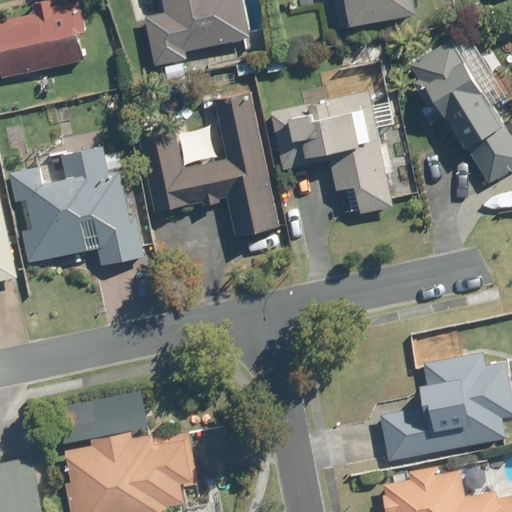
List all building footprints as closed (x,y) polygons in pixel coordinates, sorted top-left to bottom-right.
[(84,31),(76,0),(37,0),(41,13),(0,23),(0,78),(84,58),(78,33),(84,31)] [(147,13),(156,62),(188,57),(186,48),(250,37),(243,0),(162,0),(164,10),(147,13)] [(331,0),(336,26),(427,10),(425,0),(331,0)] [(391,203),(389,197),(414,192),(383,47),(318,61),(326,99),(270,111),(279,153),(300,148),(302,155),(327,150),(340,214),(391,203)] [(511,128),(463,59),(421,88),(489,184),(511,167),(511,128)] [(278,224),(249,89),(217,95),(230,155),(184,165),(171,105),(131,114),(153,216),(188,209),(186,200),(230,190),(239,233),(278,224)] [(99,262),(143,253),(124,163),(107,167),(102,143),(60,152),(64,174),(43,179),(39,161),(7,168),(14,200),(24,198),(30,227),(20,230),(27,263),(96,248),(99,262)] [(0,203),(0,276),(16,273),(0,203)] [(276,228),(244,240),(254,266),(286,255),(276,228)] [(511,413),(511,390),(506,358),(486,362),(483,351),(423,362),(427,383),(416,385),(420,405),(382,412),(391,457),(505,435),(501,415),(511,413)] [(151,429),(91,441),(92,446),(64,451),(76,511),(167,511),(166,503),(184,499),(181,485),(197,482),(187,431),(153,438),(151,429)] [(0,511),(42,511),(32,456),(0,461),(0,511)] [(511,511),(511,491),(497,495),(496,490),(464,497),(456,460),(404,471),(405,476),(381,482),(387,511),(511,511)]
